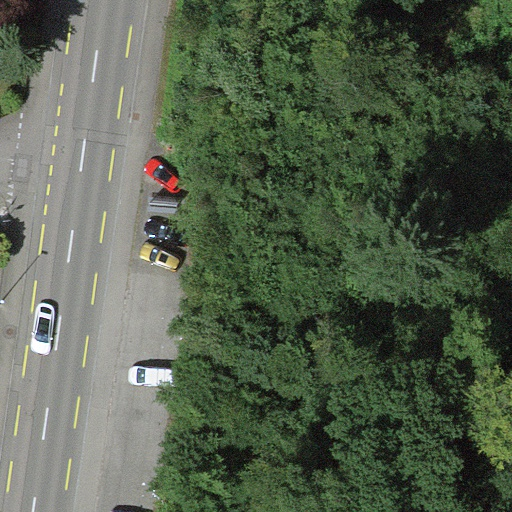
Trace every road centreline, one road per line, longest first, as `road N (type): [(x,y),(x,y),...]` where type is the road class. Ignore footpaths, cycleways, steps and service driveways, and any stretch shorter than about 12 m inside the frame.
road 1 (secondary): [(35,511),(82,169)]
road 2 (secondary): [(82,169),(105,0)]
